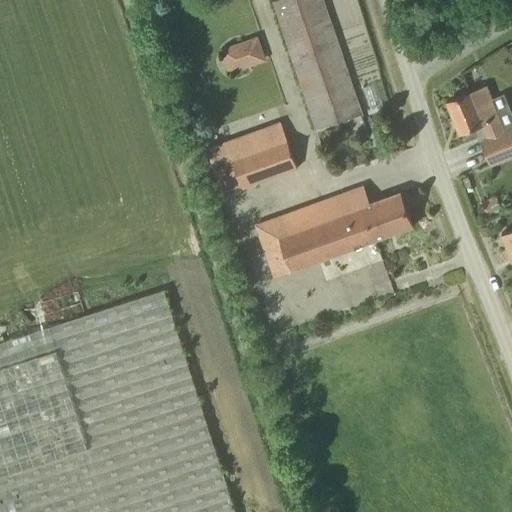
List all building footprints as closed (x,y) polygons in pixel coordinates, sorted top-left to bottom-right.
[(315,130),(343,121),(362,114),(323,0),(276,0),(271,2),(315,130)] [(245,41),(254,65),(267,60),(258,36),(245,41)] [(511,126),(504,130),(486,86),(448,101),(461,133),(483,124),(489,139),(482,141),(491,164),(511,154),(511,126)] [(243,187),(297,168),(281,122),(206,148),(221,191),(242,184),(243,187)] [(369,204),(363,187),(258,224),(276,275),(414,225),(401,192),(369,204)] [(511,228),(502,233),(511,256),(511,228)] [(235,511),(165,292),(0,344),(0,511),(235,511)]
